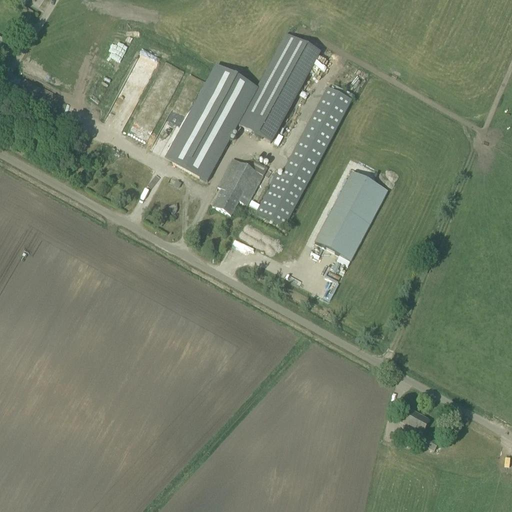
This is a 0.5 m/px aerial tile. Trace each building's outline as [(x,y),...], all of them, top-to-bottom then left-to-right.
[(236,126),(271,145),(320,55),(285,36),(256,90),(236,126)] [(116,75),(121,64),(109,60),(105,71),(116,75)] [(215,67),(164,161),(172,165),(205,183),(210,174),(236,126),(256,90),(215,67)] [(281,227),(348,101),(327,90),(280,178),(276,177),(257,214),(281,227)] [(61,102),(55,114),(63,118),(69,107),(61,102)] [(230,219),(235,210),(238,205),(242,208),(244,205),(247,207),(267,172),(252,163),(247,171),(232,162),(216,190),(224,195),(221,202),(216,211),(230,219)] [(352,175),(314,246),(350,265),(387,194),(372,186),(352,175)] [(170,209),(173,217),(181,215),(178,206),(170,209)] [(399,425),(408,430),(421,437),(428,423),(407,411),(399,425)] [(424,437),(419,446),(433,454),(438,445),(424,437)]
